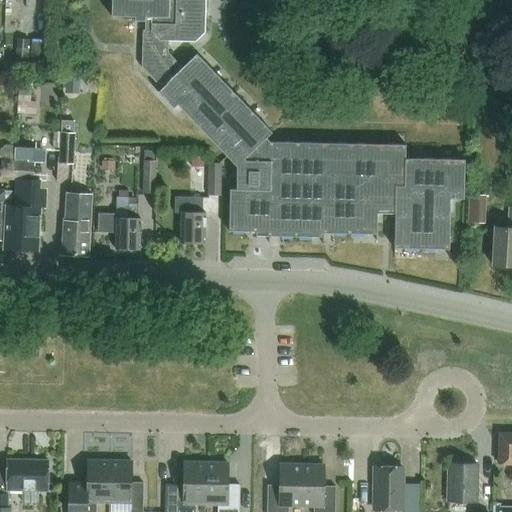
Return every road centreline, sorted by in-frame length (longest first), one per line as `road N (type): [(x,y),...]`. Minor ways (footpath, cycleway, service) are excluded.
road 1 (residential): [(267,425),(0,420)]
road 2 (tertiary): [(264,282),(0,275)]
road 3 (tertiary): [(511,322),(332,284),(264,282)]
road 4 (residential): [(417,428),(267,425)]
road 5 (residential): [(267,425),(264,282)]
